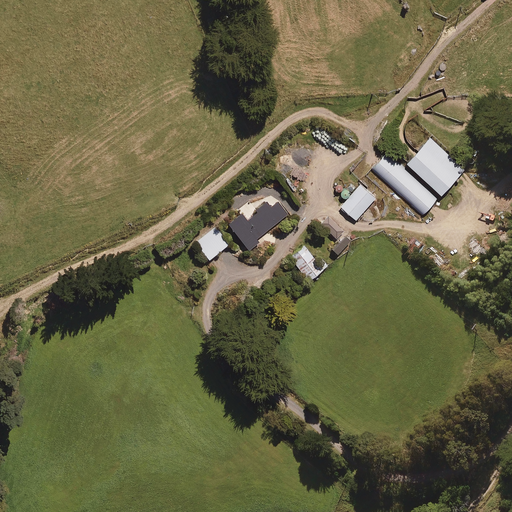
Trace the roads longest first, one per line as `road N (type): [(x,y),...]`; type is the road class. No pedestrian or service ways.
road 1 (track): [(17,298),(163,226),(295,116),(317,110),(347,124),(372,119),(491,0)]
road 2 (unclassified): [(238,277),(208,297),(211,330),(242,370),(366,467),(406,478),(449,471),(511,429)]
